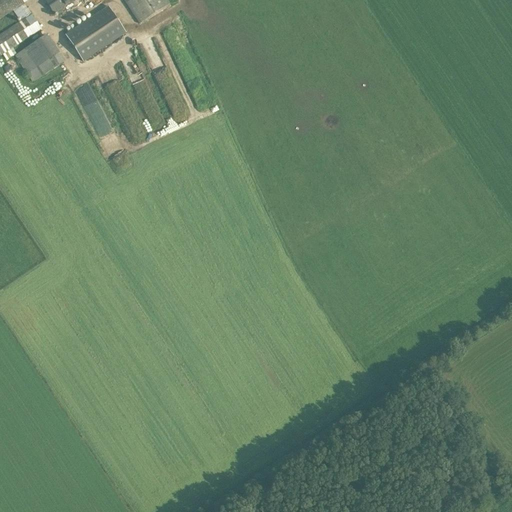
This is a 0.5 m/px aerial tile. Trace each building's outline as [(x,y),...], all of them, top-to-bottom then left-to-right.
[(0,0),(0,19),(23,4),(20,0),(0,0)] [(73,0),(44,0),(44,1),(53,14),(57,11),(59,14),(65,10),(63,7),(73,0)] [(124,0),(141,24),(170,4),(167,0),(124,0)] [(65,35),(83,61),(126,33),(108,6),(65,35)] [(41,30),(31,15),(0,34),(0,55),(0,56),(3,55),(6,60),(15,53),(12,48),(41,30)] [(65,62),(47,34),(15,56),(32,82),(65,62)]
